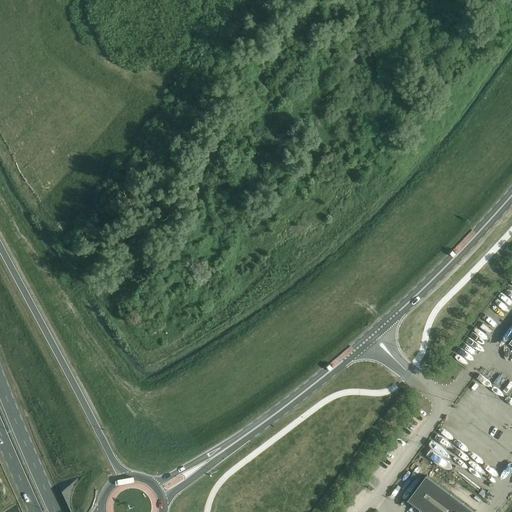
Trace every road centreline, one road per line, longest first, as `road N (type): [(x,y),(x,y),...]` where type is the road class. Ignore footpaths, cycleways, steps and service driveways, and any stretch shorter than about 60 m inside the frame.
road 1 (trunk): [(126,478),(0,247)]
road 2 (unclassified): [(363,511),(442,403),(373,335)]
road 3 (primary): [(207,462),(373,335)]
road 4 (primary): [(373,335),(511,194)]
road 5 (primary): [(54,511),(0,383)]
